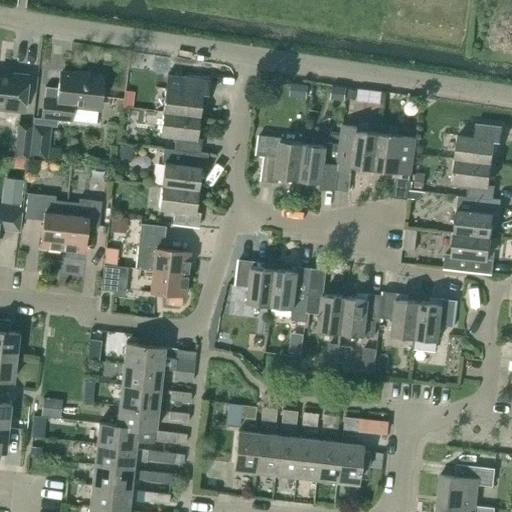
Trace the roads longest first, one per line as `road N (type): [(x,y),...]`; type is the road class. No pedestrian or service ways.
road 1 (residential): [(0,298),(166,328),(195,322),(208,304),(230,215)]
road 2 (unclassified): [(511,97),(250,55)]
road 3 (residential): [(398,511),(416,433),(476,406),(486,386),(496,292)]
road 4 (unclassified): [(250,55),(0,16)]
road 5 (residential): [(230,215),(250,55)]
road 6 (residential): [(378,236),(230,215)]
